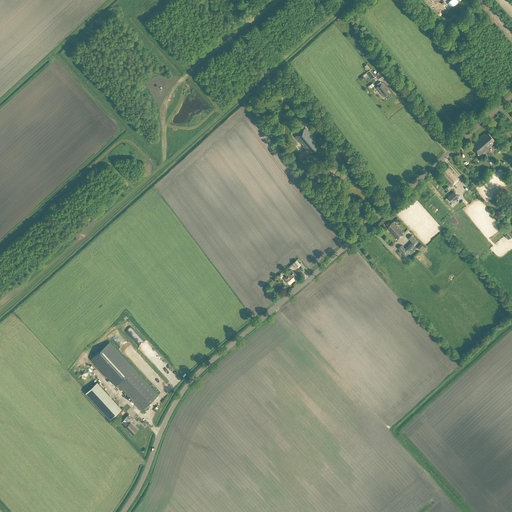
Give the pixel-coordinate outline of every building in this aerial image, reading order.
[(377,75),(371,69),(366,72),(372,79),(377,75)] [(376,74),(378,75),(377,76),(381,81),(387,76),(382,69),(376,74)] [(389,90),(382,82),(376,87),(384,97),(389,93),(387,91),(389,90)] [(482,104),(480,101),(472,108),(475,111),(482,104)] [(316,141),(305,128),(295,137),(308,153),(311,151),(312,152),(319,147),(315,142),(316,141)] [(494,140),(488,133),(486,135),(485,133),(470,146),(479,156),(493,144),(492,142),(494,140)] [(343,147),(338,151),(343,158),(348,154),(343,147)] [(453,172),(448,167),(443,172),(444,174),(443,175),(452,185),(459,179),(453,172)] [(453,192),(447,197),(453,203),(459,198),(453,192)] [(391,231),(398,239),(404,234),(392,222),(387,226),(389,228),(388,229),(390,232),(391,231)] [(401,245),(398,248),(405,255),(418,242),(411,235),(408,238),(411,242),(405,248),(401,245)] [(297,276),(293,271),(284,278),(289,284),(297,278),(296,277),(297,276)] [(109,342),(92,358),(116,385),(118,383),(136,403),(135,404),(141,411),(158,396),(134,369),(109,342)] [(137,352),(131,357),(141,368),(147,362),(137,352)] [(122,409),(97,382),(86,393),(110,419),(122,409)] [(134,420),(129,414),(124,419),(129,424),(125,427),(132,434),(137,429),(132,423),(134,420)]
